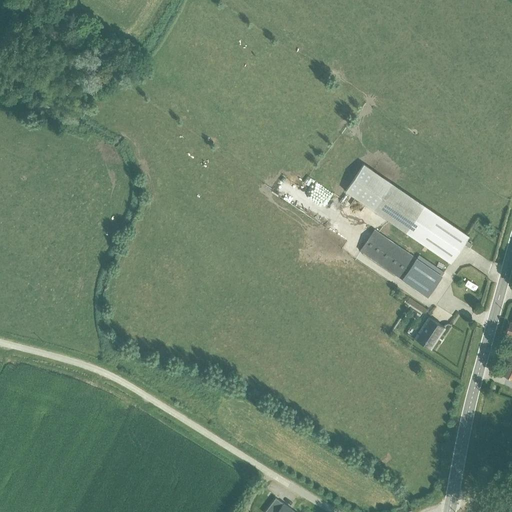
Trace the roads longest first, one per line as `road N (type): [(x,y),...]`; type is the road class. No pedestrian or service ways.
road 1 (unclassified): [(0,340),(85,365),(332,511)]
road 2 (secondary): [(511,252),(449,511)]
